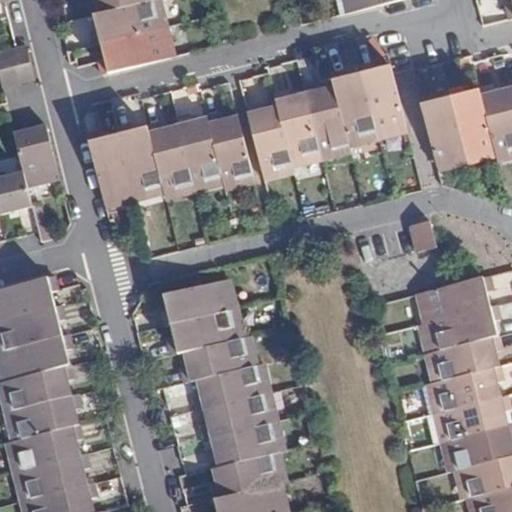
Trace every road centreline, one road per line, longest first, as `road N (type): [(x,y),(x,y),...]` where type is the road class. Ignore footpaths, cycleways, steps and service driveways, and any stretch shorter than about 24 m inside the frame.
road 1 (residential): [(102,283),(438,199),(511,224)]
road 2 (residential): [(455,12),(410,24),(365,21),(57,97)]
road 3 (residential): [(162,511),(102,283)]
road 4 (residential): [(93,249),(57,97)]
